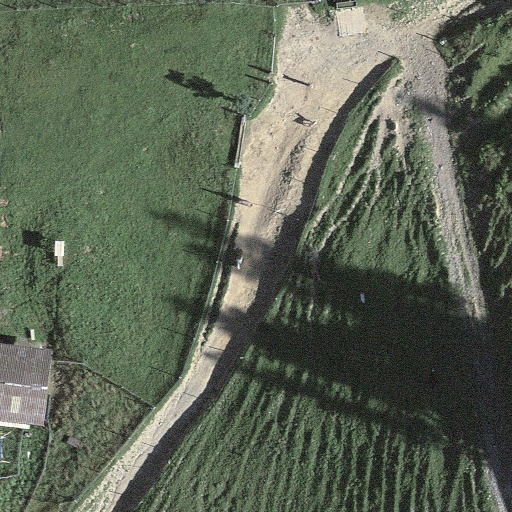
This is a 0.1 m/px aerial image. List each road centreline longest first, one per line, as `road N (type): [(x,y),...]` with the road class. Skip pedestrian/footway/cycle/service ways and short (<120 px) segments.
road 1 (track): [(412,27),(354,72),(330,103),(231,332),(111,511)]
road 2 (track): [(412,27),(511,498)]
road 3 (track): [(142,0),(412,27)]
